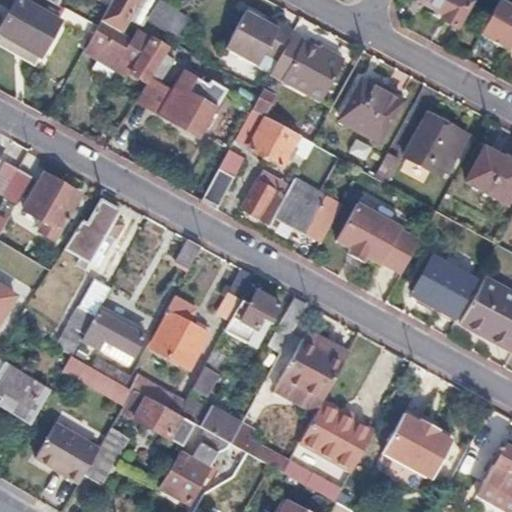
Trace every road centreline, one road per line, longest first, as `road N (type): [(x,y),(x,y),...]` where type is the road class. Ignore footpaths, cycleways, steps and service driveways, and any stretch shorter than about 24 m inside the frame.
road 1 (residential): [(511,397),(0,115)]
road 2 (residential): [(358,22),(511,106)]
